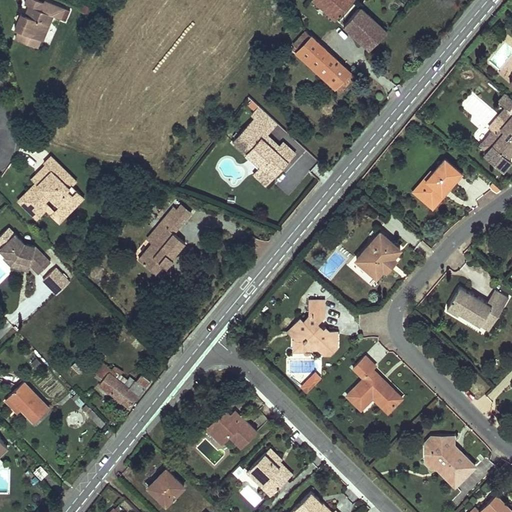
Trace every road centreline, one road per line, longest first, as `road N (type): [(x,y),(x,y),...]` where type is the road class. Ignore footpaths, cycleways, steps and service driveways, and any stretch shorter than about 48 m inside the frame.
road 1 (tertiary): [(488,0),(209,334)]
road 2 (residential): [(511,451),(407,349),(395,325),(399,302),(431,264),(511,196)]
road 3 (residential): [(209,334),(387,511)]
road 4 (tertiary): [(209,334),(66,511)]
